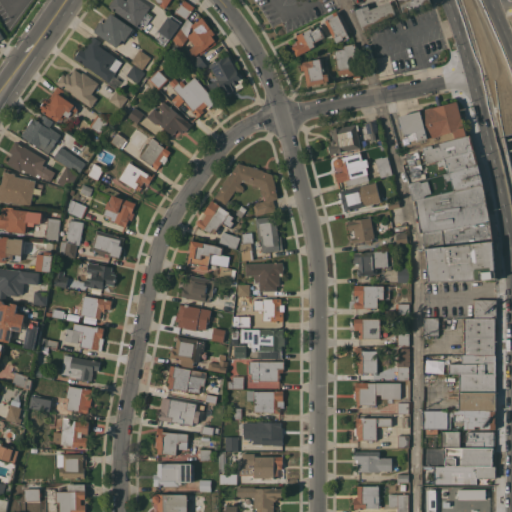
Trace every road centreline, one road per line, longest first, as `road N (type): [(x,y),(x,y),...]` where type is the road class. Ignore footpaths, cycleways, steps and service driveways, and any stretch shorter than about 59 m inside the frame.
road 1 (residential): [(472,77),(262,119),(223,142),(155,256),(119,435),(120,511)]
road 2 (residential): [(219,0),(266,74),(312,235),(320,315),(317,511)]
road 3 (primary): [(447,0),(511,258)]
